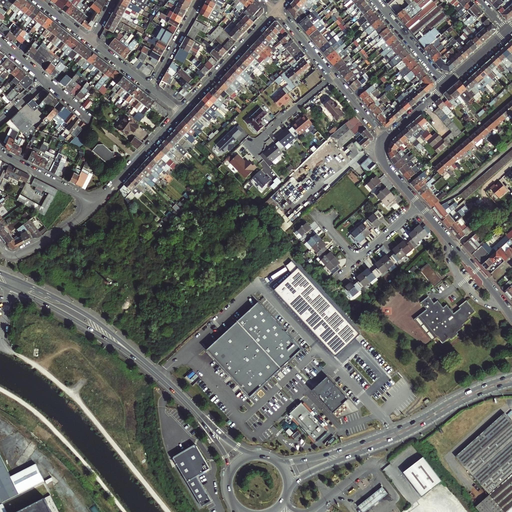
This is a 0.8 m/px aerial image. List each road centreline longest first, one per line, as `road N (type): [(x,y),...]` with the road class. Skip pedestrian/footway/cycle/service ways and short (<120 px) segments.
road 1 (tertiary): [(511,375),(326,455),(274,459)]
road 2 (tertiary): [(288,489),(312,470),(511,383)]
road 3 (primary): [(145,364),(90,317),(15,278)]
road 4 (primary): [(11,287),(145,364)]
road 5 (residential): [(419,205),(511,315)]
road 6 (residential): [(276,10),(182,112)]
road 7 (residential): [(182,112),(95,203)]
